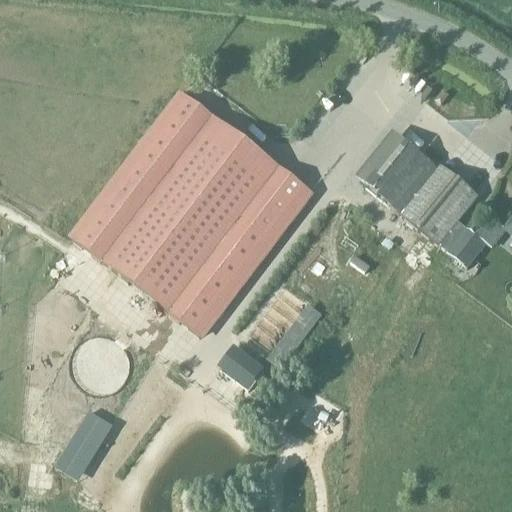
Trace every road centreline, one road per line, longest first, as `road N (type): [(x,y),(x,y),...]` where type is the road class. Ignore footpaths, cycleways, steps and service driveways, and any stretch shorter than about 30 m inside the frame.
road 1 (unknown): [(83,289),(167,347),(190,353),(218,338),(344,168),(379,61),(408,11)]
road 2 (unclassified): [(511,78),(452,32),(377,0)]
